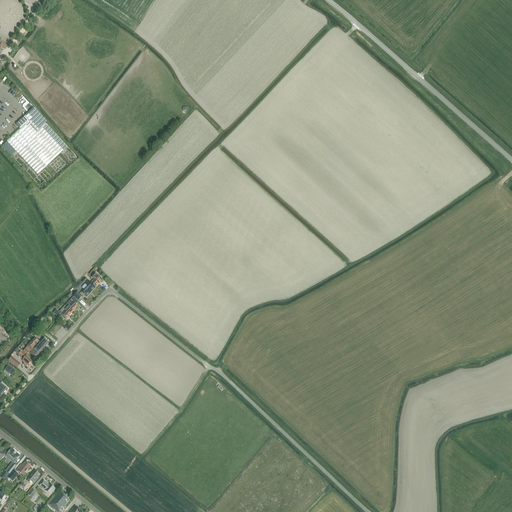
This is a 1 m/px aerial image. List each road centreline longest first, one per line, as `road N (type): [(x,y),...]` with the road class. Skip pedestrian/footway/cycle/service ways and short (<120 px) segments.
road 1 (residential): [(366,511),(221,376),(109,291),(2,410)]
road 2 (unclassified): [(511,161),(326,0)]
road 3 (residential): [(0,432),(95,511)]
